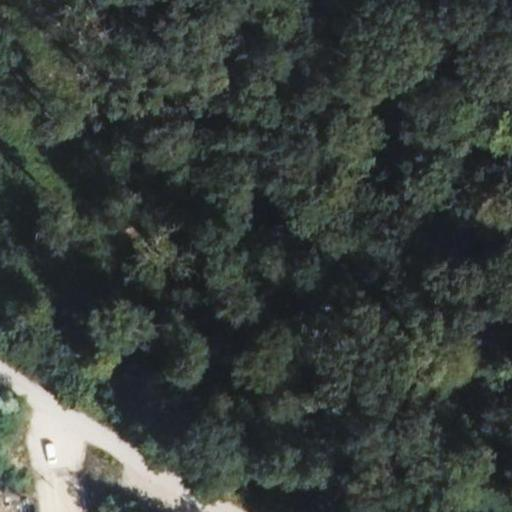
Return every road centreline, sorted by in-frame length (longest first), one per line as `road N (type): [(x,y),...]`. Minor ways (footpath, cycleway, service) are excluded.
road 1 (motorway): [(511,403),(0,489)]
road 2 (unclassified): [(0,359),(241,511)]
